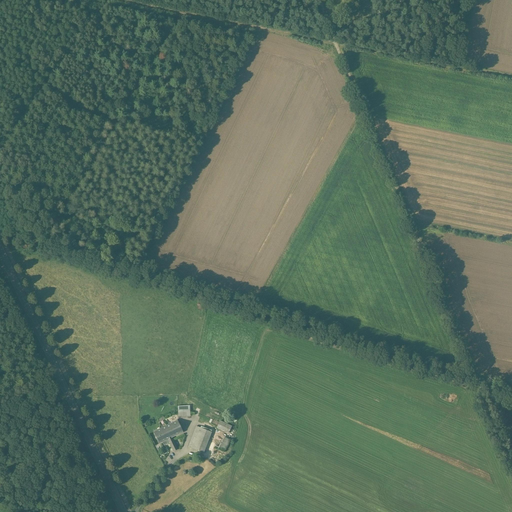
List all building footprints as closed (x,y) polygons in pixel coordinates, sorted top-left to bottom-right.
[(172,437),(183,431),(177,418),(153,430),(159,443),(167,439),(173,451),(178,449),(172,437)] [(219,420),(216,426),(228,432),(231,426),(219,420)] [(205,431),(206,429),(195,424),(187,446),(196,453),(205,431)] [(210,433),(205,431),(196,453),(202,454),(210,433)] [(231,442),(225,438),(220,448),(226,451),(231,442)]
